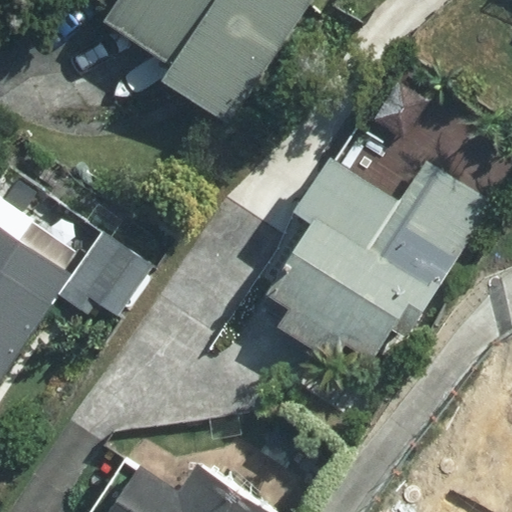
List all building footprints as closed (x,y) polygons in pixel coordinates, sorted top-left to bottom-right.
[(160,91),(212,126),(299,0),(97,0),(83,21),(168,80),(160,91)] [(427,109),(391,83),(359,126),(394,152),(427,109)] [(405,322),(415,329),(499,203),(437,162),(413,201),(347,157),(313,208),(327,217),(267,307),(302,329),(292,344),(314,359),(327,340),(347,352),(359,335),(385,353),(405,322)] [(0,365),(48,293),(96,325),(132,274),(85,242),(58,283),(4,246),(15,230),(0,220),(0,365)] [(511,398),(503,392),(460,446),(511,486),(511,398)] [(288,511),(213,462),(196,489),(145,455),(107,511),(288,511)] [(511,501),(511,497),(473,467),(439,511),(397,511),(382,500),(372,511),(504,511),(511,501)]
